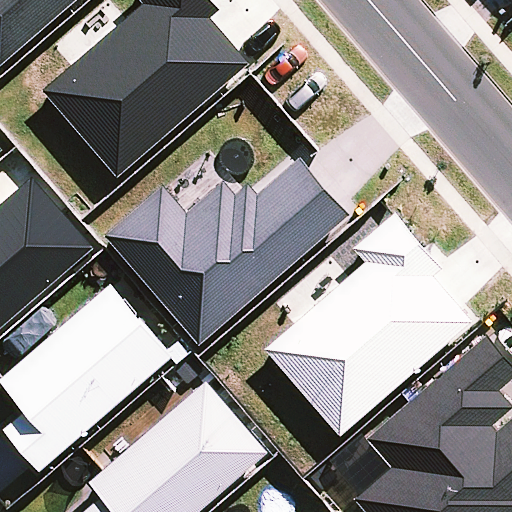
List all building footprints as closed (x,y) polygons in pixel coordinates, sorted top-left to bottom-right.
[(0,0),(0,55),(63,0),(0,0)] [(131,0),(42,79),(118,165),(249,50),(209,5),(215,0),(131,0)] [(199,332),(348,202),(298,145),(255,183),(245,172),(232,183),(220,170),(186,200),(162,173),(103,224),(199,332)] [(0,316),(94,237),(30,166),(0,192),(0,316)] [(338,424),(471,310),(431,265),(442,256),(393,200),(350,237),(363,251),(263,337),(338,424)] [(38,459),(171,344),(110,273),(0,366),(0,371),(25,398),(2,418),(38,459)] [(511,365),(511,354),(485,323),(405,392),(366,426),(391,456),(359,483),(355,487),(376,511),(511,511),(511,402),(494,418),(491,415),(511,396),(511,394),(498,378),(511,365)] [(68,511),(182,511),(267,440),(205,370),(87,471),(100,484),(68,511)] [(359,483),(391,456),(366,426),(360,420),(328,448),(359,483)]
